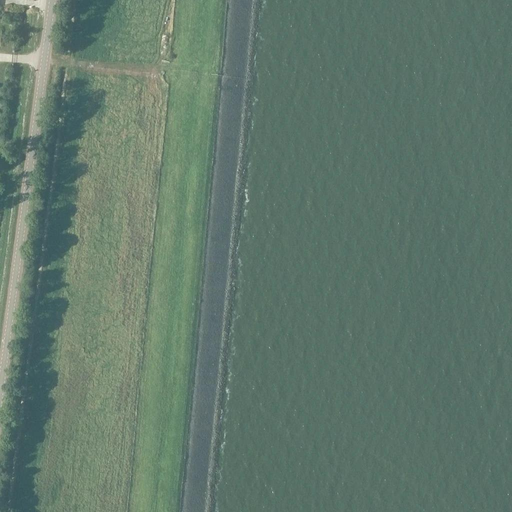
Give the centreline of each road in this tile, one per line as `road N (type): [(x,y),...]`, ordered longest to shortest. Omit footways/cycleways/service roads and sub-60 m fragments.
road 1 (tertiary): [(0,384),(49,0)]
road 2 (track): [(163,72),(41,62)]
